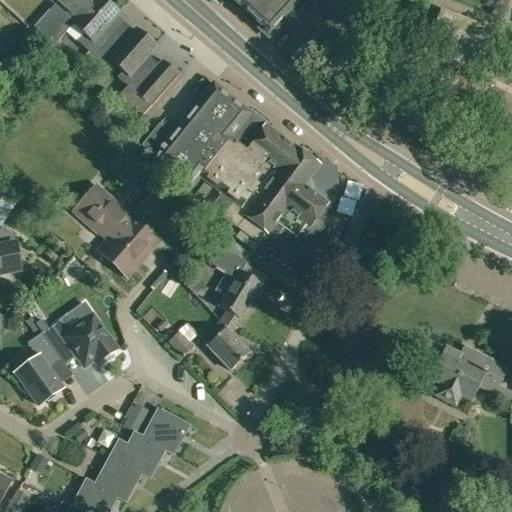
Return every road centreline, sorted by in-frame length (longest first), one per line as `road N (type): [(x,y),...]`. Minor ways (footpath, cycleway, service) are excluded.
road 1 (residential): [(245,438),(387,167)]
road 2 (primary): [(322,121),(182,0)]
road 3 (residential): [(137,365),(43,440),(0,413)]
road 4 (residential): [(245,438),(137,365)]
road 5 (primary): [(498,235),(387,167)]
road 6 (residential): [(137,365),(120,328),(124,308),(164,256)]
road 7 (residential): [(324,0),(339,74),(322,121)]
road 8 (residential): [(149,511),(245,438)]
